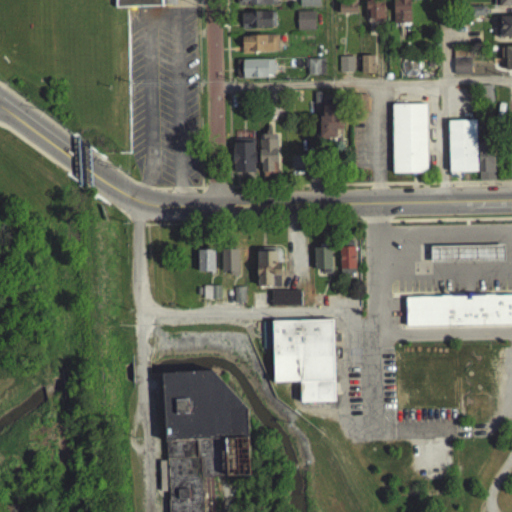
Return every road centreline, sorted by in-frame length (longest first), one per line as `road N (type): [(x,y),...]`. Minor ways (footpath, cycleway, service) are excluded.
road 1 (secondary): [(511,203),(148,211),(0,115)]
road 2 (residential): [(141,309),(353,310),(373,341),(372,431),(451,432)]
road 3 (residential): [(215,211),(212,0)]
